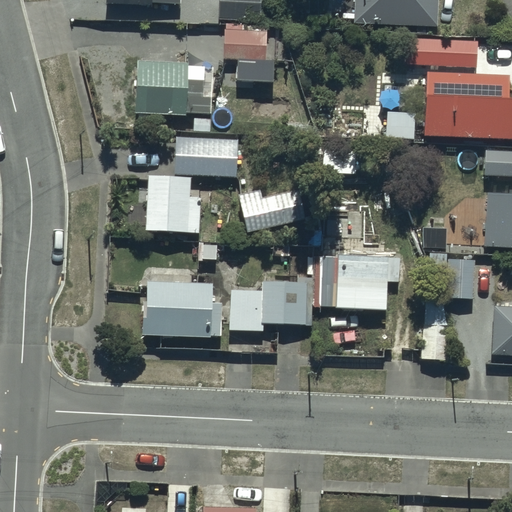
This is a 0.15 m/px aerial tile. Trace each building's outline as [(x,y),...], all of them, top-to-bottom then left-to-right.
[(262,0),(219,0),(219,16),(262,19),(262,0)] [(435,25),(436,0),(353,0),(352,21),(435,25)] [(268,29),(225,28),(225,60),(268,60),(268,29)] [(479,39),(407,35),(405,63),(477,67),(479,39)] [(190,61),(138,58),(135,112),(187,114),(190,61)] [(243,62),(243,65),(243,80),(254,80),(254,98),(280,99),(281,82),(283,82),(284,63),(243,62)] [(511,84),(438,81),(435,138),(511,142),(511,84)] [(414,113),(387,111),(386,136),(413,138),(414,113)] [(242,138),(177,133),(174,172),(239,177),(242,138)] [(511,149),(486,149),(485,174),(511,175),(511,149)] [(150,174),(147,174),(145,231),(199,234),(201,199),(191,198),(192,176),(150,174)] [(262,188),(240,193),(249,234),(307,220),(300,187),(263,195),(262,188)] [(511,191),(489,190),(486,244),(511,245),(511,191)] [(352,231),(322,231),(322,248),(352,248),(352,231)] [(390,254),(337,251),(334,308),(387,311),(390,254)] [(472,298),(474,259),(448,257),(447,297),(472,298)] [(309,280),(263,278),(261,321),(307,323),(309,280)] [(214,284),(146,279),(142,334),(212,339),(212,334),(222,335),(225,300),(212,299),(214,284)] [(264,289),(230,288),(229,329),(264,330),(264,289)] [(511,303),(492,303),(490,354),(511,354),(511,303)] [(384,319),(330,318),(331,334),(384,334),(384,319)] [(451,323),(422,324),(422,359),(451,359),(451,323)]
